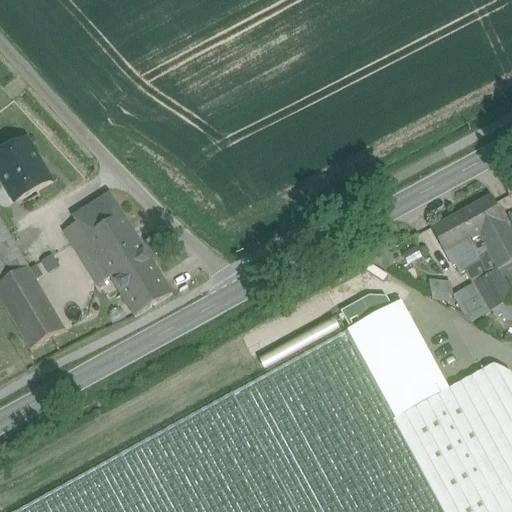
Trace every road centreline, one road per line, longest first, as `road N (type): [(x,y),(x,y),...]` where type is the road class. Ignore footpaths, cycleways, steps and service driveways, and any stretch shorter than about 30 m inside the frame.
road 1 (unclassified): [(0,35),(239,294)]
road 2 (secondary): [(511,145),(239,294)]
road 3 (secondary): [(239,294),(0,426)]
